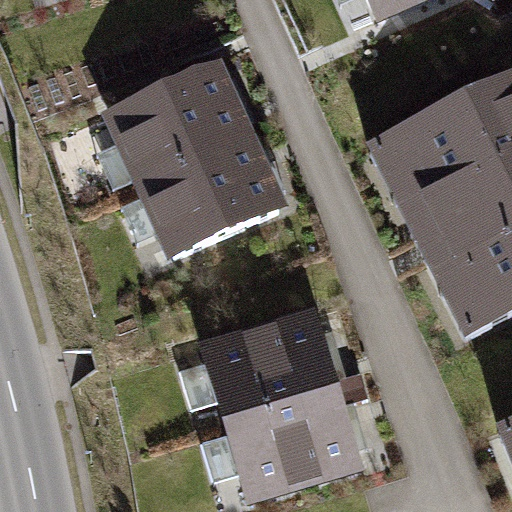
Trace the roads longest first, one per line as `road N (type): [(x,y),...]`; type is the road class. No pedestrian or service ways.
road 1 (residential): [(477,511),(249,0)]
road 2 (tertiary): [(39,511),(0,348)]
